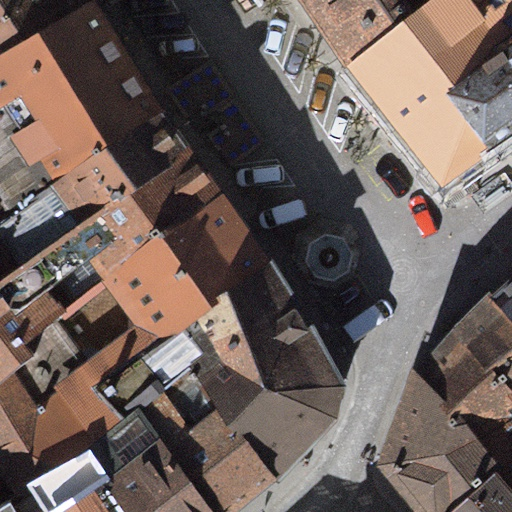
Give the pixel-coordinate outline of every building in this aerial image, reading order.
[(0,0),(0,59),(78,10),(71,0),(0,0)] [(309,0),(353,64),(416,13),(432,0),(309,0)] [(511,0),(432,0),(416,13),(353,64),(444,180),(489,146),(450,97),(511,32),(511,0)] [(0,223),(158,114),(90,2),(78,10),(0,59),(0,223)] [(511,130),(511,32),(450,97),(489,146),(511,130)] [(158,114),(0,223),(0,280),(184,149),(158,114)] [(0,381),(35,357),(25,347),(106,284),(100,273),(217,193),(200,170),(184,149),(0,280),(0,381)] [(217,193),(100,273),(106,284),(25,347),(35,357),(0,381),(0,456),(20,487),(124,415),(104,388),(169,342),(167,339),(268,264),(242,227),(217,193)] [(303,323),(268,264),(167,339),(169,342),(104,388),(124,415),(129,422),(142,413),(191,371),(273,473),(328,415),(338,383),(303,323)] [(511,277),(494,294),(511,318),(511,277)] [(511,318),(494,294),(457,329),(511,398),(511,318)] [(511,398),(457,329),(433,353),(415,372),(497,469),(511,487),(511,398)] [(142,413),(207,511),(223,511),(273,473),(191,371),(142,413)] [(409,490),(427,511),(449,511),(497,469),(415,372),(385,460),(409,490)] [(129,422),(86,452),(128,511),(207,511),(142,413),(129,422)] [(20,511),(12,497),(8,498),(15,511),(128,511),(86,452),(129,422),(124,415),(20,487),(22,490),(23,493),(31,488),(47,511),(20,511)] [(511,511),(511,487),(497,469),(449,511),(511,511)] [(15,511),(8,498),(0,502),(0,511),(15,511)]
